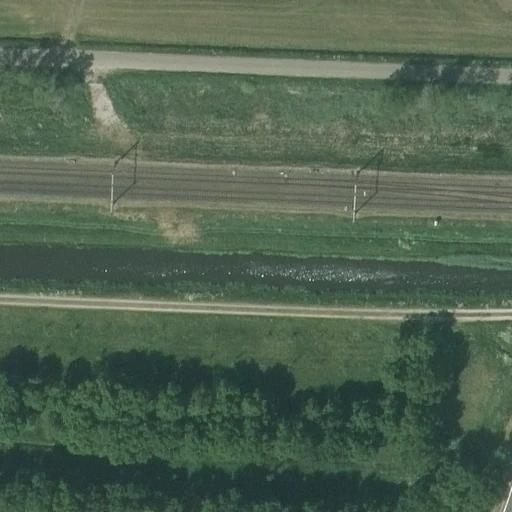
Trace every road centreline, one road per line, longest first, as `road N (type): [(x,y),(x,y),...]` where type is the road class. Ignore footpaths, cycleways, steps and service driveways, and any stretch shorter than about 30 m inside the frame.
road 1 (track): [(511,244),(185,236),(0,222)]
road 2 (track): [(511,315),(414,318),(0,299)]
road 3 (unclassified): [(511,74),(0,53)]
